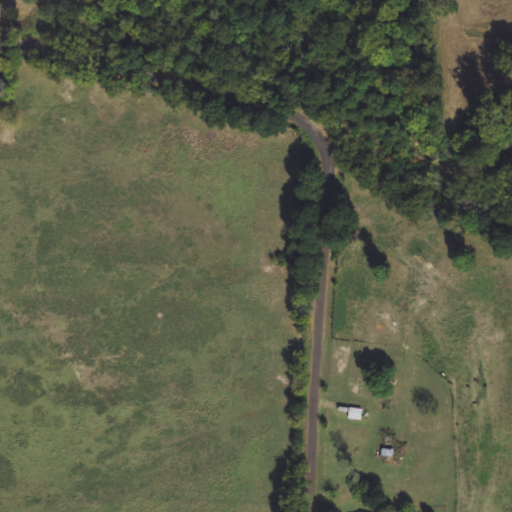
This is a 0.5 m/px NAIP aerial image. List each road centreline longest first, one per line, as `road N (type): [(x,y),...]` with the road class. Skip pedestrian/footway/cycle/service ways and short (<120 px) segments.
road 1 (residential): [(311,511),(324,221),(319,130),(277,106),(0,36)]
road 2 (residential): [(511,269),(319,130)]
